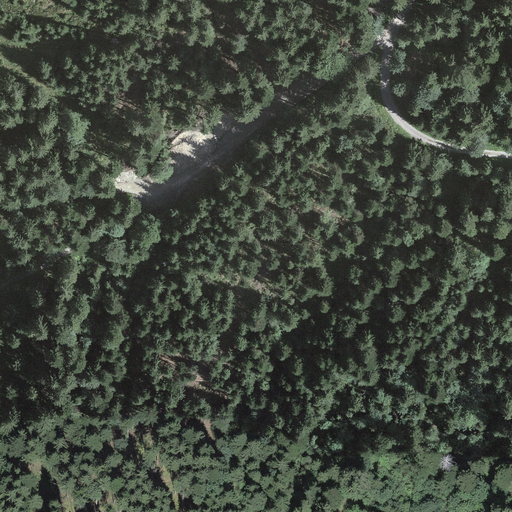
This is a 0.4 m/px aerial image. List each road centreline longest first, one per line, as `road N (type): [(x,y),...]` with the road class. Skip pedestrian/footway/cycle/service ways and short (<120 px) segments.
road 1 (track): [(390,36),(169,191)]
road 2 (unclassified): [(390,36),(388,94),(405,126),(441,145),(511,154)]
road 3 (track): [(0,201),(129,187),(169,191)]
